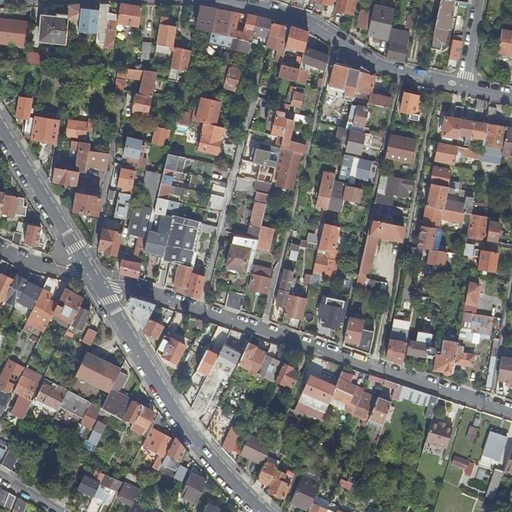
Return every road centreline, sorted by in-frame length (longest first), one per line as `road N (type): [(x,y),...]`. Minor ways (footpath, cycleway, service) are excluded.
road 1 (residential): [(88,275),(511,410)]
road 2 (tertiary): [(88,275),(195,440),(261,511)]
road 3 (residential): [(464,83),(400,72),(277,9),(225,0)]
road 4 (tertiary): [(0,127),(88,275)]
